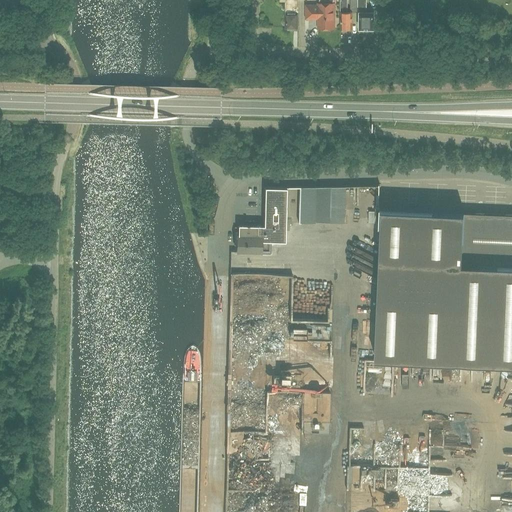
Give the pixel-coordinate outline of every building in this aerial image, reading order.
[(297,0),(287,0),(286,1),(286,28),(288,28),(288,30),(294,30),(294,28),(297,28),(297,0)] [(348,28),(352,28),(352,12),(348,12),(347,0),(340,0),(340,12),(341,12),(341,28),(343,28),(343,30),(348,30),(348,28)] [(358,0),(358,2),(358,15),(360,15),(360,28),(367,28),(367,30),(372,30),(372,28),(373,28),(373,12),(367,12),(367,0),(358,0)] [(318,28),(334,28),(334,3),(318,3),(318,5),(306,5),(306,18),(318,18),(318,28)] [(511,364),(511,265),(463,263),(465,212),(382,208),(375,358),(511,364)] [(511,214),(465,212),(463,263),(511,265),(511,214)] [(270,226),(244,225),(238,225),(238,234),(237,234),(236,251),(270,252),(270,226)] [(243,452),(243,433),(227,433),(226,452),(243,452)]
